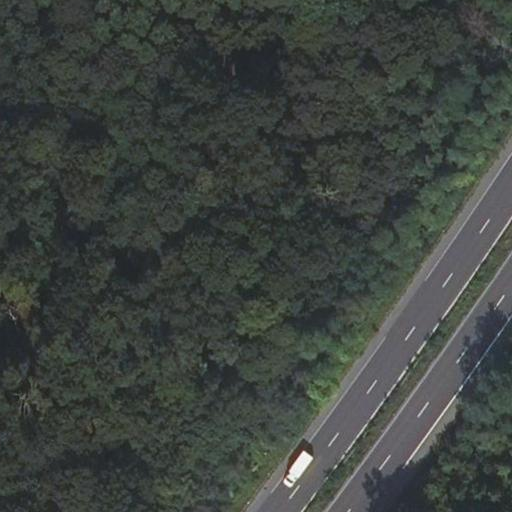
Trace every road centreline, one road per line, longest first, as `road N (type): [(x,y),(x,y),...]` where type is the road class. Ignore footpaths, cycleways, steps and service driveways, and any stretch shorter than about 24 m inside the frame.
road 1 (trunk): [(511,185),(277,511)]
road 2 (trunk): [(344,511),(511,281)]
